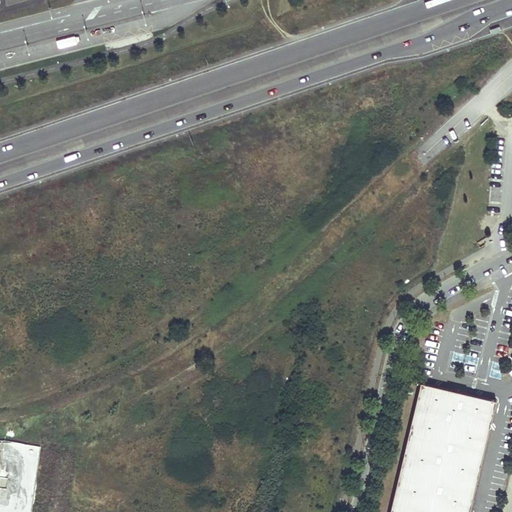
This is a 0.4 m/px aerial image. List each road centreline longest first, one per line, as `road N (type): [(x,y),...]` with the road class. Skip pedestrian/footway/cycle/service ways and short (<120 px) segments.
road 1 (secondary): [(0,182),(511,6)]
road 2 (secondary): [(453,0),(0,154)]
road 3 (unclassified): [(511,252),(434,293),(404,322),(358,511)]
road 4 (tertiary): [(0,44),(182,0)]
